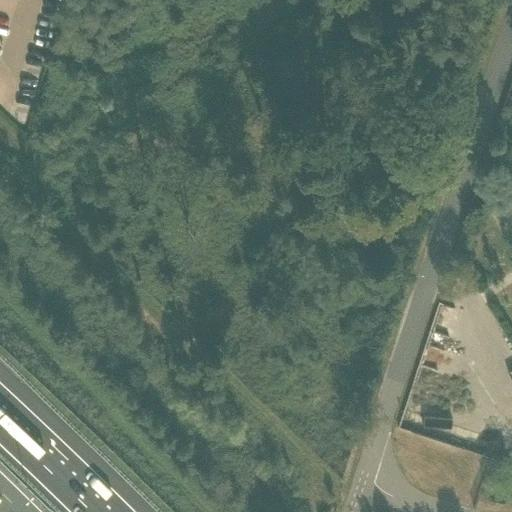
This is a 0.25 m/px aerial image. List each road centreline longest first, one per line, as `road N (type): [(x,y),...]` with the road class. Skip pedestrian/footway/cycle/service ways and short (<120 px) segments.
road 1 (unclassified): [(349,511),(511,26)]
road 2 (track): [(427,282),(452,290),(511,380)]
road 3 (motorway): [(90,511),(0,424)]
